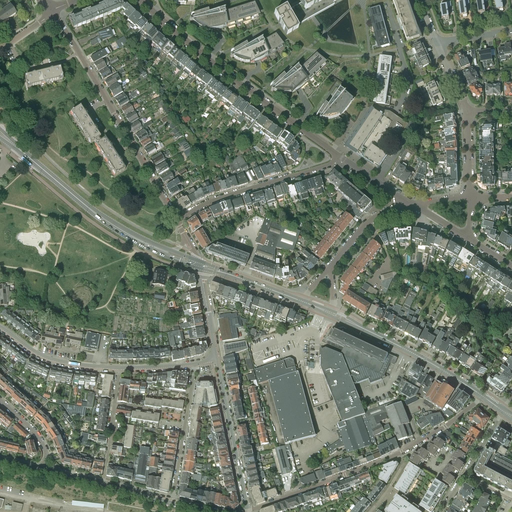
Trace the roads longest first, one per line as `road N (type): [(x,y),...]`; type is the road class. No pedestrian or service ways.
road 1 (residential): [(482,395),(390,457),(247,510)]
road 2 (residential): [(337,154),(141,0)]
road 3 (residential): [(177,220),(51,11)]
road 4 (primary): [(482,395),(328,312)]
road 5 (residential): [(337,154),(177,220)]
road 6 (tertiary): [(247,510),(217,359)]
road 7 (tertiary): [(119,367),(59,361),(0,326)]
road 8 (primary): [(88,208),(144,246),(197,266)]
